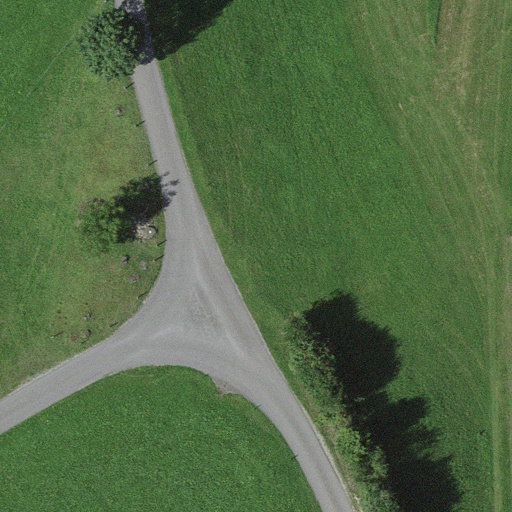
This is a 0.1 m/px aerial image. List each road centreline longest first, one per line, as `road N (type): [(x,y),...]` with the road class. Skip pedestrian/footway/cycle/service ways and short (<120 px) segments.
road 1 (unclassified): [(129,0),(210,296)]
road 2 (unclassified): [(210,296),(341,511)]
road 3 (unclassified): [(210,296),(0,418)]
